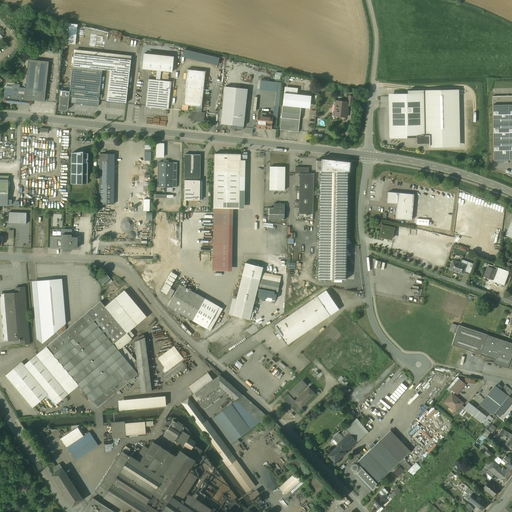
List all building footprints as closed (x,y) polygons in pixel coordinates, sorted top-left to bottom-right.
[(78,44),(79,24),(70,23),(69,43),(78,44)] [(221,65),(222,56),(186,49),(185,57),(221,65)] [(89,55),(74,53),(73,66),(88,68),(89,55)] [(174,56),(144,53),(143,68),(157,70),(156,80),(160,80),(161,70),(173,72),(174,56)] [(23,55),(8,68),(12,73),(24,63),(22,60),(25,57),(23,55)] [(131,60),(89,55),(88,68),(103,69),(110,70),(106,101),(126,103),(131,60)] [(49,61),(29,59),(26,88),(25,99),(31,100),(45,101),(49,61)] [(88,68),(73,66),(70,91),(69,103),(99,106),(103,69),(88,68)] [(206,71),(187,69),(184,105),(196,106),(202,107),(206,71)] [(156,80),(149,79),(146,107),(169,109),(172,81),(160,80),(156,80)] [(278,105),(280,82),(259,80),(258,89),(275,91),(273,105),(278,105)] [(13,90),(5,90),(4,102),(11,103),(12,100),(16,100),(17,93),(18,93),(19,87),(19,85),(14,84),(13,90)] [(248,89),(225,86),(221,123),(244,126),(248,89)] [(26,88),(19,87),(18,93),(17,93),(16,100),(17,100),(17,103),(31,105),(31,100),(25,99),(26,88)] [(454,89),(409,90),(409,95),(419,95),(420,135),(417,135),(418,142),(430,142),(430,145),(455,145),(454,89)] [(70,91),(61,90),(60,102),(61,103),(60,104),(60,105),(59,110),(66,111),(68,109),(69,103),(70,91)] [(303,95),(284,93),(283,105),(301,107),(303,95)] [(409,95),(394,96),(395,136),(417,135),(420,135),(419,95),(409,95)] [(511,95),(493,96),(493,105),(511,104),(511,95)] [(348,102),(336,101),(335,112),(335,116),(337,116),(338,117),(340,117),(341,116),(346,117),(348,102)] [(511,104),(493,105),(494,160),(511,159),(511,104)] [(301,107),(283,105),(280,130),(292,131),(294,119),(300,119),(301,107)] [(202,107),(196,106),(196,112),(192,111),(191,120),(204,121),(205,113),(201,112),(202,107)] [(274,114),(259,112),(257,127),(264,128),(267,129),(267,128),(272,129),(274,114)] [(88,153),(72,153),(71,183),(88,184),(88,162),(87,162),(88,159),(88,153)] [(109,154),(106,154),(106,153),(106,154),(104,154),(104,153),(104,154),(102,154),(102,153),(102,154),(100,153),(100,184),(114,184),(115,184),(115,179),(115,174),(115,169),(115,164),(115,159),(115,154),(113,154),(111,154),(109,154)] [(201,154),(185,154),(185,180),(200,180),(201,154)] [(351,162),(322,159),(322,160),(318,160),(317,160),(317,162),(317,170),(320,171),(320,206),(348,207),(348,172),(350,172),(351,162)] [(241,160),(215,160),(214,208),(230,208),(240,208),(241,160)] [(174,162),(158,162),(158,187),(173,187),(174,162)] [(287,167),(271,166),(270,190),(286,190),(287,167)] [(309,173),(301,173),(301,213),(314,214),(314,173),(309,173)] [(9,179),(0,179),(0,204),(8,205),(9,180),(9,179)] [(185,180),(184,200),(200,200),(200,180),(185,180)] [(114,184),(100,184),(99,204),(114,204),(114,199),(114,194),(114,189),(115,189),(114,189),(114,184)] [(398,193),(388,192),(387,202),(397,203),(398,193)] [(414,194),(398,193),(397,203),(396,218),(412,220),(414,194)] [(285,204),(274,203),(274,208),(270,208),(269,220),(284,220),(285,208),(284,208),(285,204)] [(348,207),(320,206),(318,279),(346,279),(347,257),(351,255),(348,249),(347,249),(347,245),(351,243),(348,237),(347,237),(348,207)] [(230,208),(214,208),(213,243),(229,244),(230,208)] [(190,222),(190,210),(182,210),(182,225),(190,225),(190,222)] [(27,213),(9,212),(8,223),(27,224),(27,213)] [(396,226),(382,223),(380,234),(381,234),(380,235),(392,237),(393,237),(396,226)] [(62,237),(55,237),(54,243),(54,248),(77,248),(77,238),(71,237),(71,230),(63,229),(62,237)] [(449,269),(463,275),(464,271),(466,265),(461,263),(453,260),(449,269)] [(474,264),(468,262),(466,265),(464,271),(470,273),(474,264)] [(281,278),(261,275),(263,267),(246,263),(243,274),(260,279),(280,282),(281,278)] [(497,267),(489,264),(484,276),(492,279),(493,279),(497,267)] [(509,271),(497,267),(493,279),(492,279),(492,281),(504,285),(509,271)] [(172,272),(161,291),(166,294),(165,296),(169,298),(173,291),(170,289),(173,282),(174,282),(176,279),(175,279),(177,275),(172,272)] [(106,273),(99,280),(103,285),(110,278),(106,273)] [(260,279),(243,274),(232,315),(250,320),(258,288),(260,279)] [(219,307),(180,284),(183,279),(178,276),(176,279),(174,282),(171,288),(176,291),(168,306),(197,322),(202,314),(203,315),(211,320),(212,320),(219,307)] [(32,281),(37,338),(42,343),(66,323),(62,279),(32,281)] [(280,282),(260,279),(258,288),(259,289),(275,292),(278,292),(280,282)] [(309,287),(291,280),(289,285),(307,291),(309,287)] [(25,288),(17,288),(17,292),(0,293),(5,341),(21,340),(21,344),(30,344),(25,288)] [(275,292),(259,289),(258,295),(263,301),(265,298),(266,297),(273,298),(273,299),(275,299),(277,294),(274,294),(275,292)] [(146,317),(124,291),(115,298),(137,325),(146,317)] [(317,296),(274,326),(287,345),(288,345),(287,345),(330,315),(330,316),(331,315),(328,312),(320,300),(317,296)] [(137,325),(115,298),(105,306),(128,333),(137,325)] [(331,310),(323,298),(320,300),(328,312),(331,310)] [(101,301),(47,346),(79,385),(93,401),(98,407),(138,373),(139,373),(138,359),(136,361),(123,346),(132,338),(128,333),(105,306),(101,301)] [(487,335),(459,325),(452,345),(481,355),(487,335)] [(511,342),(487,335),(481,355),(509,364),(508,368),(511,369),(511,342)] [(145,337),(135,341),(138,359),(139,373),(139,374),(140,374),(142,392),(152,391),(145,337)] [(41,351),(36,355),(69,394),(74,390),(79,385),(47,346),(41,351)] [(69,394),(36,355),(25,365),(22,362),(6,375),(33,407),(49,394),(57,404),(69,394)] [(183,361),(163,376),(167,381),(187,367),(183,361)] [(220,375),(193,394),(193,395),(203,409),(227,391),(236,399),(243,394),(242,394),(235,388),(235,387),(228,381),(221,375),(220,374),(220,375)] [(303,380),(290,392),(295,397),(307,385),(306,383),(307,382),(306,380),(304,382),(303,380)] [(460,380),(452,389),(457,393),(465,384),(460,380)] [(496,386),(480,404),(492,414),(507,395),(496,386)] [(309,387),(295,401),(288,394),(283,399),(298,414),(303,409),(301,407),(315,394),(309,387)] [(392,392),(396,396),(400,392),(396,388),(392,392)] [(250,401),(243,394),(236,399),(263,424),(269,417),(266,415),(267,415),(266,415),(258,408),(251,401),(250,401)] [(463,403),(452,394),(445,402),(456,411),(463,403)] [(166,396),(126,400),(127,409),(166,405),(166,396)] [(237,460),(207,420),(206,421),(189,397),(182,402),(200,426),(204,432),(205,432),(211,441),(214,445),(219,452),(220,453),(224,459),(223,460),(228,467),(237,460)] [(232,404),(214,417),(233,442),(250,429),(232,404)] [(360,412),(354,405),(350,409),(356,416),(360,412)] [(357,418),(346,429),(349,433),(350,433),(358,441),(369,432),(357,418)] [(467,422),(474,427),(476,423),(469,418),(467,422)] [(177,422),(174,421),(174,420),(164,435),(164,436),(165,436),(167,438),(168,438),(171,440),(170,440),(171,440),(174,442),(176,439),(184,427),(181,425),(180,424),(180,425),(177,423),(178,423),(177,422)] [(125,422),(114,422),(115,438),(127,437),(127,435),(126,423),(125,422)] [(145,422),(126,423),(127,435),(146,434),(145,422)] [(487,430),(485,432),(487,434),(490,430),(493,432),(496,428),(492,424),(487,430)] [(192,434),(185,426),(185,425),(184,427),(176,439),(188,447),(187,447),(188,448),(188,447),(191,450),(195,445),(196,442),(193,440),(193,439),(192,440),(189,438),(190,436),(192,434)] [(511,446),(511,434),(502,429),(498,435),(502,437),(504,435),(510,438),(506,445),(511,448),(511,446)] [(90,431),(66,446),(76,460),(99,445),(90,431)] [(339,433),(335,437),(334,439),(339,444),(338,443),(344,437),(341,434),(339,433)] [(344,437),(338,443),(339,444),(340,444),(347,452),(358,442),(358,441),(350,433),(349,433),(344,437)] [(483,433),(473,445),(479,449),(483,444),(489,437),(483,433)] [(158,444),(155,442),(155,441),(152,442),(148,448),(140,461),(136,459),(132,456),(132,455),(131,455),(131,456),(130,456),(123,451),(122,451),(120,453),(121,453),(98,488),(96,491),(104,496),(111,500),(122,507),(121,508),(122,509),(122,508),(123,509),(121,511),(213,511),(216,509),(213,507),(212,509),(190,495),(189,495),(188,496),(186,494),(195,480),(196,480),(198,477),(197,476),(191,473),(189,471),(189,470),(191,466),(192,465),(195,461),(196,460),(196,459),(195,459),(191,457),(192,457),(190,456),(187,454),(186,453),(181,450),(181,451),(177,456),(174,454),(171,452),(168,450),(165,448),(162,446),(161,446),(159,444),(158,444)] [(357,462),(358,463),(377,483),(399,462),(379,441),(359,460),(357,462)] [(339,444),(328,455),(335,462),(347,452),(340,444),(339,444)] [(496,455),(483,444),(479,449),(492,460),(496,455)] [(203,450),(195,445),(191,450),(200,455),(203,450)] [(145,446),(136,459),(140,461),(148,448),(145,446)] [(511,457),(510,459),(506,455),(502,460),(506,463),(505,465),(508,467),(511,470),(511,457)] [(412,467),(404,458),(399,462),(407,471),(412,467)] [(502,469),(494,462),(488,469),(489,470),(499,478),(499,479),(504,483),(511,472),(511,470),(508,467),(506,470),(503,467),(502,469)] [(377,483),(358,463),(357,464),(356,463),(355,463),(354,464),(353,464),(353,465),(352,466),(352,467),(352,468),(353,468),(353,469),(354,469),(354,470),(355,470),(356,470),(358,472),(358,473),(373,489),(374,488),(376,486),(375,485),(377,483)] [(60,464),(51,469),(53,473),(54,474),(63,468),(60,464)] [(397,477),(404,469),(399,466),(393,473),(397,477)] [(71,480),(63,468),(54,474),(53,475),(60,486),(65,493),(73,506),(83,499),(75,487),(71,480)] [(303,479),(297,473),(281,487),(287,493),(303,479)] [(499,489),(489,481),(488,483),(486,482),(481,487),(493,496),(499,489)] [(470,489),(469,488),(465,492),(470,496),(473,493),(476,489),(472,486),(470,489)] [(381,493),(372,502),(378,509),(384,503),(384,502),(389,497),(386,494),(384,496),(381,493)] [(470,496),(468,499),(472,502),(477,496),(473,493),(470,496)] [(478,497),(477,496),(472,502),(482,510),(487,504),(478,497)] [(112,511),(112,509),(94,497),(84,511),(112,511)] [(312,505),(307,499),(301,505),(307,511),(312,505)]
